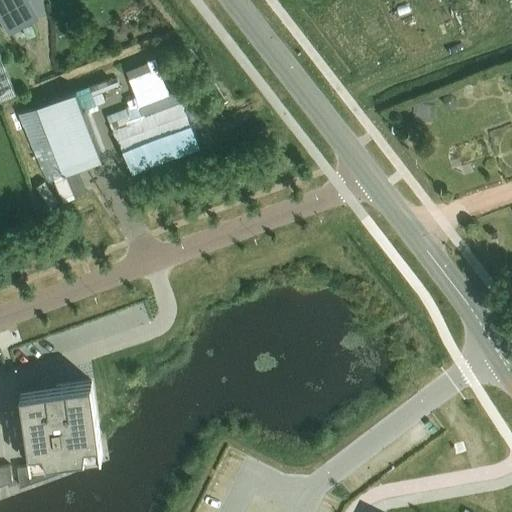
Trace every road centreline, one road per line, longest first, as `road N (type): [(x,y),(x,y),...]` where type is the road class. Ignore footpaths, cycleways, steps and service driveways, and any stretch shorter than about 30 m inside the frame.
road 1 (residential): [(0,317),(373,180)]
road 2 (residential): [(499,347),(312,488),(301,511)]
road 3 (secondary): [(373,180),(230,0)]
road 4 (secondary): [(499,347),(373,180)]
